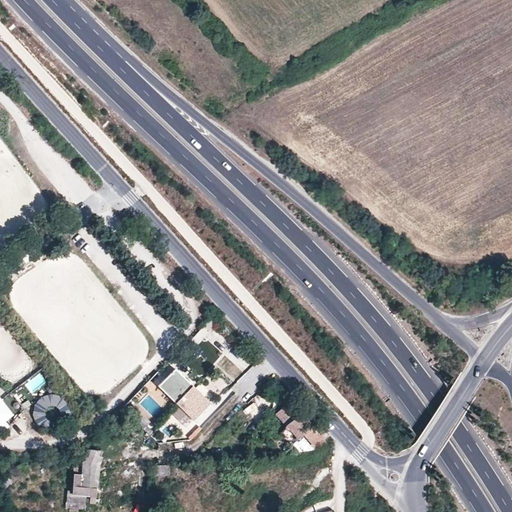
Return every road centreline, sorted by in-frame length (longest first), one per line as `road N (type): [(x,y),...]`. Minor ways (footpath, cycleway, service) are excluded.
road 1 (primary): [(25,0),(309,277),(426,420),(486,511)]
road 2 (primary): [(511,511),(454,422),(332,272),(52,0)]
road 3 (tertiary): [(350,442),(0,54)]
road 4 (primary): [(422,305),(68,0)]
